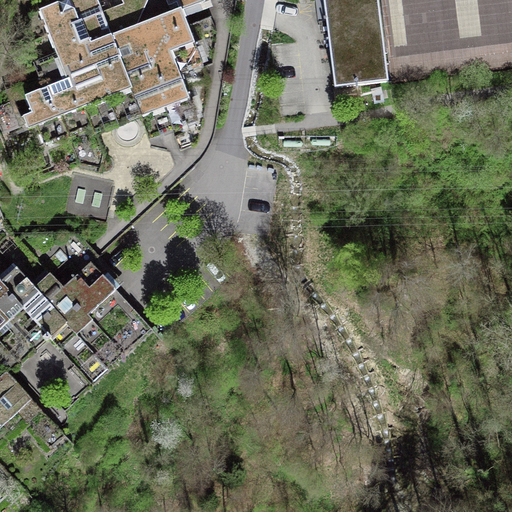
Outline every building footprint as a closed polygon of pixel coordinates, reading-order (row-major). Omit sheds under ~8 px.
[(75,0),(76,1),(31,13),(57,86),(18,104),(23,120),(15,124),(22,138),(127,100),(105,43),(89,0),(75,0)] [(89,0),(105,43),(134,31),(144,7),(141,0),(89,0)] [(141,0),(144,7),(134,31),(170,16),(164,0),(141,0)] [(164,0),(170,16),(200,8),(196,0),(164,0)] [(511,0),(323,0),(327,27),(335,89),(338,110),(362,107),(359,85),(511,66),(511,0)] [(127,100),(137,125),(183,107),(175,82),(199,74),(170,16),(134,31),(105,43),(127,100)] [(117,289),(120,287),(106,272),(103,275),(91,261),(64,287),(50,272),(35,286),(14,263),(0,275),(0,282),(24,308),(45,332),(42,335),(45,339),(48,336),(61,350),(93,320),(89,315),(117,289)] [(0,330),(24,308),(0,282),(0,330)] [(153,327),(117,289),(89,315),(93,320),(61,350),(92,383),(153,327)] [(0,379),(7,373),(45,339),(42,335),(45,332),(24,308),(0,330),(0,511),(9,511),(77,451),(32,401),(0,430),(0,379)] [(7,373),(0,379),(0,430),(32,401),(7,373)]
